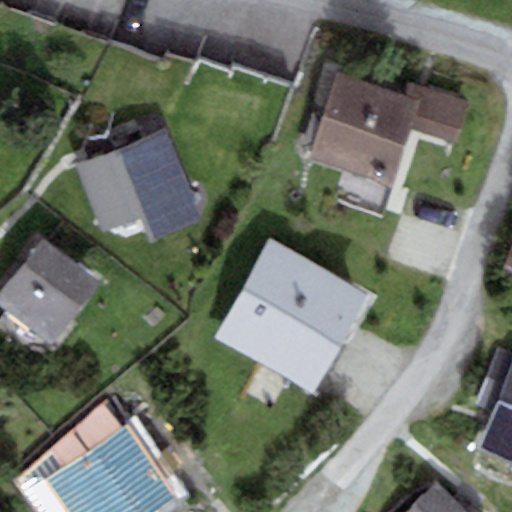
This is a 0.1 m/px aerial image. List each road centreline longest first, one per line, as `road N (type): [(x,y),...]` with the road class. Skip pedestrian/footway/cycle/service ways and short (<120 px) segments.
road 1 (residential): [(302,511),(437,348),(511,152)]
road 2 (residential): [(328,0),(511,59)]
